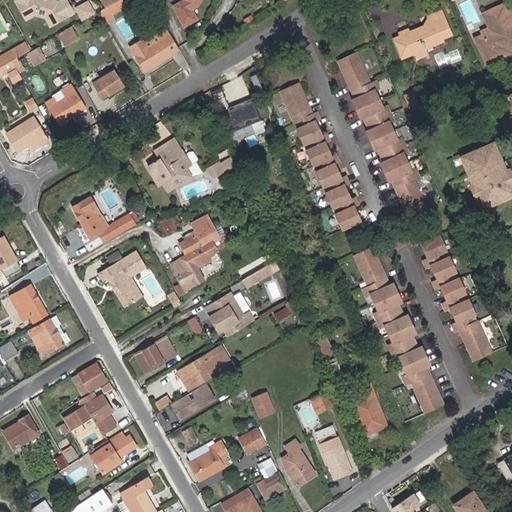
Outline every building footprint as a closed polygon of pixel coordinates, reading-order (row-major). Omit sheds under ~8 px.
[(58,22),(74,13),(67,0),(61,0),(59,2),(53,0),(47,0),(46,0),(16,0),(26,19),(35,14),(46,18),(51,15),(54,16),(58,22)] [(114,17),(112,14),(125,6),(121,0),(117,0),(106,7),(104,8),(101,9),(107,21),(114,17)] [(83,20),(95,13),(88,1),(76,8),(83,20)] [(177,12),(184,25),(197,18),(190,4),(177,12)] [(507,48),(511,45),(511,27),(511,26),(511,25),(511,22),(508,13),(506,14),(503,6),(484,14),(490,28),(491,32),(484,35),(483,36),(482,41),(477,43),(486,62),(501,55),(499,51),(507,48)] [(440,40),(439,37),(449,32),(439,11),(425,16),(428,23),(424,25),(407,33),(406,29),(398,33),(399,36),(407,54),(414,51),(423,47),(440,40)] [(46,18),(51,26),(58,22),(54,16),(51,15),(46,18)] [(170,54),(178,49),(164,25),(157,30),(162,38),(160,39),(170,54)] [(58,34),(65,45),(79,37),(72,26),(58,34)] [(171,55),(170,54),(160,39),(162,38),(157,30),(130,47),(146,71),(171,55)] [(401,57),(407,54),(399,36),(393,39),(401,57)] [(0,66),(12,60),(30,50),(25,41),(0,55),(0,66)] [(34,65),(45,59),(39,47),(27,53),(34,65)] [(416,57),(426,52),(423,47),(414,51),(416,57)] [(486,62),(486,63),(509,53),(507,48),(499,51),(501,55),(486,62)] [(353,84),(351,85),(353,92),(371,83),(357,51),(339,59),(344,71),(348,70),(353,84)] [(19,72),(25,69),(20,59),(19,60),(17,58),(12,61),(19,72)] [(22,78),(19,72),(12,61),(0,67),(0,77),(7,74),(13,83),(22,78)] [(93,82),(103,98),(124,86),(114,69),(93,82)] [(344,71),(351,85),(353,84),(348,70),(344,71)] [(353,92),(354,93),(356,98),(360,107),(380,98),(377,90),(381,88),(377,81),(371,83),(353,92)] [(60,124),(85,108),(70,83),(62,87),(67,96),(50,107),(60,124)] [(282,91),(295,122),(304,118),(314,114),(300,83),(282,91)] [(408,92),(399,95),(403,107),(412,103),(408,92)] [(30,112),(39,107),(32,96),(24,101),(30,112)] [(226,110),(228,109),(222,96),(212,99),(219,115),(227,112),(226,110)] [(353,100),(361,118),(364,116),(360,107),(356,98),(353,100)] [(360,107),(364,116),(367,123),(391,113),(388,106),(384,108),(380,98),(360,107)] [(250,126),(260,122),(251,100),(228,109),(226,110),(227,112),(219,115),(224,127),(227,136),(250,126)] [(314,114),(304,118),(307,125),(317,120),(321,119),(318,112),(314,114)] [(391,113),(367,123),(370,130),(374,137),(374,139),(394,130),(391,122),(394,120),(391,113)] [(32,150),(48,140),(34,117),(7,133),(17,150),(27,144),(32,150)] [(298,129),(304,144),(314,140),(324,136),(317,120),(307,125),(298,129)] [(250,126),(252,132),(262,128),(260,122),(250,126)] [(367,132),(375,150),(378,148),(374,139),(374,137),(370,130),(367,132)] [(374,139),(378,148),(381,155),(406,145),(402,137),(398,139),(394,130),(374,139)] [(327,142),(331,141),(328,134),(324,136),(314,140),(317,147),(327,142)] [(167,191),(190,177),(184,169),(190,165),(174,139),(159,149),(163,156),(167,154),(170,158),(166,161),(162,163),(159,159),(148,166),(159,184),(162,182),(167,191)] [(308,151),(314,165),(323,161),(333,157),(327,142),(317,147),(308,151)] [(406,145),(381,155),(385,162),(388,171),(409,163),(404,153),(408,151),(406,145)] [(475,184),(471,186),(477,200),(481,198),(485,207),(511,195),(511,185),(511,176),(509,169),(506,171),(502,162),(497,149),(492,152),(489,145),(466,155),(468,162),(464,164),(469,176),(472,175),(475,184)] [(336,163),(340,162),(337,155),(333,157),(323,161),(326,168),(336,163)] [(381,164),(389,182),(393,180),(388,171),(385,162),(381,164)] [(317,172),(324,186),(333,182),(342,178),(336,163),(326,168),(317,172)] [(393,180),(394,183),(396,187),(414,179),(420,177),(417,170),(413,172),(409,163),(388,171),(393,180)] [(469,176),(467,177),(471,186),(475,184),(472,175),(469,176)] [(342,178),(333,182),(336,189),(346,185),(349,183),(347,176),(342,178)] [(410,218),(428,210),(414,179),(396,187),(399,194),(402,192),(407,206),(405,208),(410,218)] [(327,193),(333,208),(342,204),(352,200),(346,185),(336,189),(327,193)] [(399,194),(405,208),(407,206),(402,192),(399,194)] [(89,236),(107,225),(90,196),(72,206),(89,236)] [(355,206),(359,205),(356,198),(352,200),(342,204),(346,211),(355,206)] [(481,209),(485,207),(481,198),(477,200),(481,209)] [(343,229),(362,221),(355,206),(346,211),(336,215),(343,229)] [(127,227),(126,226),(135,221),(129,210),(120,216),(121,217),(107,225),(113,235),(127,227)] [(165,233),(177,227),(171,214),(158,221),(165,233)] [(205,258),(218,250),(211,237),(216,234),(206,214),(190,223),(195,233),(180,242),(186,254),(171,262),(180,280),(185,289),(204,279),(196,264),(205,259),(205,258)] [(0,268),(17,259),(3,235),(0,237),(0,268)] [(438,255),(447,251),(440,235),(421,244),(428,259),(438,255)] [(383,271),(381,272),(375,259),(378,258),(373,247),(355,255),(369,285),(386,277),(383,271)] [(128,278),(144,268),(134,251),(96,274),(101,283),(105,280),(122,308),(136,300),(129,288),(133,286),(128,278)] [(424,261),(427,268),(431,266),(441,262),(438,255),(428,259),(424,261)] [(375,259),(381,272),(383,271),(378,258),(375,259)] [(441,262),(431,266),(437,281),(447,276),(456,272),(450,258),(441,262)] [(243,279),(247,285),(264,276),(262,274),(272,268),(270,264),(243,279)] [(433,282),(436,289),(440,288),(450,283),(447,276),(437,281),(433,282)] [(366,295),(371,293),(374,302),(393,293),(390,285),(386,277),(369,285),(363,288),(366,295)] [(0,284),(2,288),(9,284),(5,278),(0,280),(0,284)] [(457,297),(466,293),(459,279),(450,283),(440,288),(447,302),(457,297)] [(181,295),(186,291),(185,289),(180,280),(175,283),(181,295)] [(269,284),(277,299),(285,295),(277,280),(269,284)] [(398,303),(401,301),(393,283),(390,285),(393,293),(398,303)] [(21,328),(47,313),(31,284),(4,299),(21,328)] [(224,328),(228,333),(253,318),(248,312),(243,315),(229,292),(205,308),(210,316),(213,315),(217,322),(219,320),(224,328)] [(400,309),(398,303),(393,293),(374,302),(378,310),(374,312),(377,319),(400,309)] [(443,303),(446,310),(449,309),(460,304),(457,297),(447,302),(443,303)] [(466,319),(476,315),(469,300),(460,304),(449,309),(456,323),(466,319)] [(273,313),(278,321),(290,314),(285,306),(273,313)] [(380,326),(384,324),(388,334),(407,325),(403,314),(402,312),(400,309),(377,319),(380,326)] [(412,334),(415,332),(406,313),(403,314),(407,325),(412,334)] [(64,343),(71,339),(65,330),(64,331),(59,323),(61,322),(57,314),(50,318),(64,343)] [(210,316),(219,331),(224,328),(219,320),(217,322),(213,315),(210,316)] [(192,327),(198,323),(194,317),(188,321),(192,327)] [(42,356),(64,343),(50,318),(28,331),(42,356)] [(455,332),(459,330),(469,326),(466,319),(456,323),(452,325),(455,332)] [(472,361),(491,353),(477,322),(469,326),(459,330),(461,336),(464,335),(471,349),(468,351),(472,361)] [(414,341),(412,334),(407,325),(388,334),(392,341),(388,343),(391,351),(414,341)] [(461,336),(468,351),(471,349),(464,335),(461,336)] [(135,354),(145,371),(175,354),(166,336),(135,354)] [(323,355),(332,350),(324,336),(316,341),(323,355)] [(0,346),(0,352),(5,360),(18,352),(11,340),(0,346)] [(421,356),(418,348),(414,341),(391,351),(394,358),(398,356),(402,365),(421,356)] [(178,371),(189,389),(231,363),(220,346),(178,371)] [(426,366),(429,365),(421,346),(418,348),(421,356),(426,366)] [(429,373),(426,366),(421,356),(402,365),(406,373),(402,376),(405,383),(411,381),(429,373)] [(77,372),(89,391),(106,380),(95,361),(77,372)] [(334,382),(345,378),(338,361),(327,365),(334,382)] [(438,393),(435,394),(429,382),(432,380),(429,373),(411,381),(424,411),(442,404),(438,393)] [(429,382),(435,394),(438,393),(432,380),(429,382)] [(229,388),(233,395),(244,388),(241,381),(229,388)] [(180,420),(215,398),(205,382),(171,403),(170,403),(180,420)] [(365,435),(388,425),(370,382),(361,386),(364,396),(352,401),(365,435)] [(151,398),(158,410),(170,403),(171,403),(164,390),(151,398)] [(328,407),(333,405),(327,391),(321,394),(328,407)] [(260,417),(274,411),(266,392),(252,398),(260,417)] [(96,421),(108,414),(113,411),(103,394),(63,419),(70,430),(92,416),(96,422),(96,421)] [(316,413),(328,407),(321,394),(310,399),(316,413)] [(1,431),(13,450),(40,433),(28,414),(1,431)] [(103,432),(115,424),(108,414),(96,421),(103,432)] [(63,434),(68,431),(62,423),(58,426),(63,434)] [(334,423),(314,431),(333,480),(353,472),(334,423)] [(187,442),(197,437),(190,425),(181,430),(187,442)] [(248,454),(265,445),(257,430),(240,440),(248,454)] [(102,471),(121,459),(118,455),(136,444),(130,435),(125,438),(121,432),(89,452),(102,471)] [(297,485),(316,473),(299,446),(300,445),(295,437),(285,444),(290,452),(282,457),(286,468),(297,485)] [(188,461),(199,481),(230,463),(219,444),(208,451),(204,445),(187,454),(190,459),(188,461)] [(61,470),(68,465),(61,453),(53,458),(61,470)] [(511,477),(511,453),(504,458),(505,459),(499,462),(509,480),(511,477)] [(14,483),(19,480),(12,469),(7,472),(14,483)] [(257,483),(266,499),(286,488),(279,472),(257,483)] [(124,500),(119,503),(123,511),(127,511),(150,499),(144,489),(152,484),(148,477),(120,493),(124,500)] [(247,487),(221,503),(226,511),(252,495),(247,487)] [(71,511),(98,511),(112,503),(103,488),(70,509),(71,511)] [(458,511),(487,511),(473,491),(453,504),(458,511)] [(413,511),(412,509),(420,504),(413,494),(393,508),(395,511),(413,511)] [(261,511),(252,495),(226,511),(261,511)] [(153,511),(157,510),(150,499),(127,511),(153,511)] [(30,511),(50,511),(43,501),(29,510),(30,511)]
